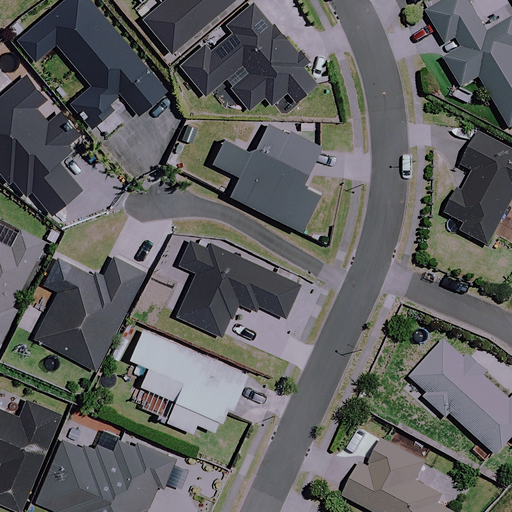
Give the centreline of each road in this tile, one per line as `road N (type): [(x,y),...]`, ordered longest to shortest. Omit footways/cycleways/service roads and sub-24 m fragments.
road 1 (residential): [(372,267),(388,140),(361,18)]
road 2 (residential): [(144,208),(220,213),(362,294)]
road 3 (residential): [(261,511),(362,294)]
road 4 (residential): [(372,267),(511,329)]
